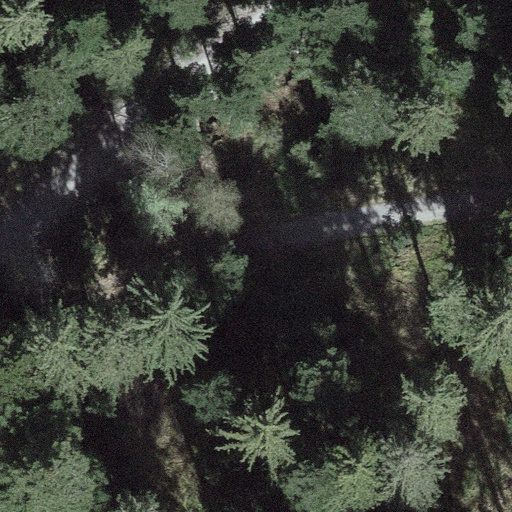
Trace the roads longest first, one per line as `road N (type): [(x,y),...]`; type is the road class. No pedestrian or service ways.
road 1 (track): [(511,204),(232,243),(40,314),(0,337)]
road 2 (track): [(0,240),(283,0)]
